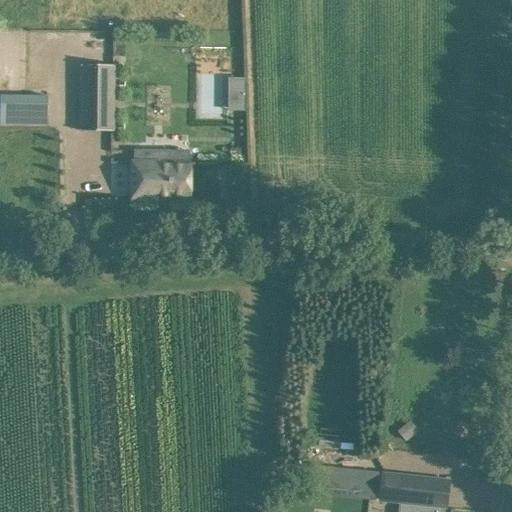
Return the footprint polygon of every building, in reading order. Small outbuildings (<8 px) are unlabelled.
[(82,65),(81,131),(113,131),(114,65),(82,65)] [(224,74),(199,74),(200,113),(224,113),(224,74)] [(226,111),(244,110),(243,76),(225,76),(226,111)] [(0,109),(0,123),(48,124),(48,109),(0,109)] [(145,162),(132,162),(132,198),(190,199),(191,163),(170,162),(170,151),(145,151),(145,162)] [(318,467),(315,495),(373,501),(376,473),(318,467)] [(383,473),(380,501),(434,506),(433,511),(444,511),(445,507),(446,508),(449,480),(383,473)]
